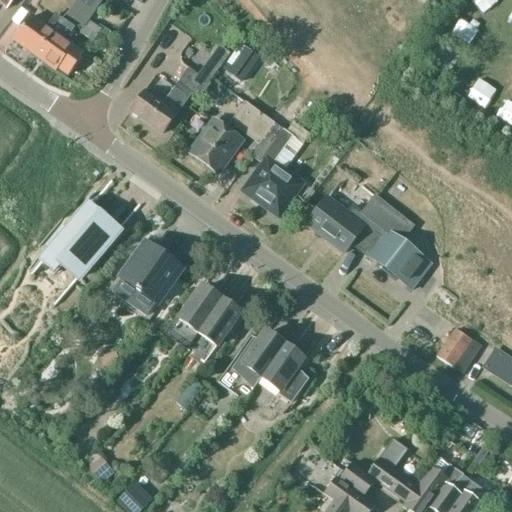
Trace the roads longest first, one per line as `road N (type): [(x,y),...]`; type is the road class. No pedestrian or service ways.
road 1 (unclassified): [(511,434),(86,128)]
road 2 (residential): [(86,128),(160,0)]
